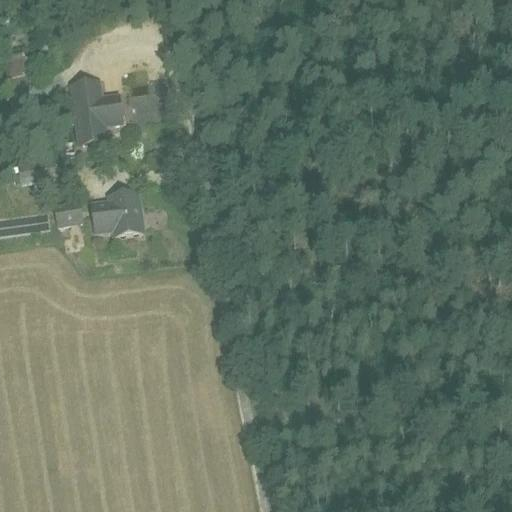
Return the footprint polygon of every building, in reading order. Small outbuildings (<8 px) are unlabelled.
[(25,61),(24,55),(9,59),(10,64),(0,66),(0,84),(6,83),(9,95),(30,90),(27,78),(29,78),(27,71),(32,70),(30,60),(25,61)] [(102,102),(99,86),(72,90),(80,150),(107,146),(105,130),(123,128),(119,100),(102,102)] [(135,111),(134,138),(163,139),(163,112),(135,111)] [(50,163),(49,158),(24,162),(25,167),(17,168),(19,179),(13,180),(14,188),(20,187),(21,189),(61,183),(61,181),(67,180),(64,161),(58,162),(58,161),(50,163)] [(144,237),(139,197),(110,200),(111,206),(92,208),(96,237),(114,234),(115,240),(144,237)] [(94,236),(91,217),(66,220),(68,239),(94,236)]
